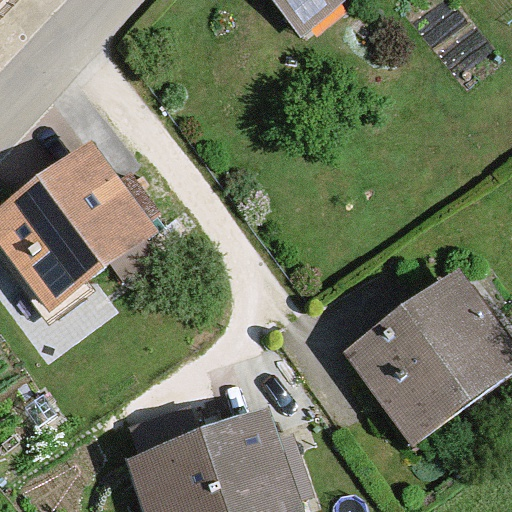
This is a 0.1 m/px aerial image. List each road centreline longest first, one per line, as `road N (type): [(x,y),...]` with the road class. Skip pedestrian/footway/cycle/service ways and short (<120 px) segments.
road 1 (unknown): [(75,38),(264,290),(357,432)]
road 2 (tertiary): [(0,118),(111,0)]
